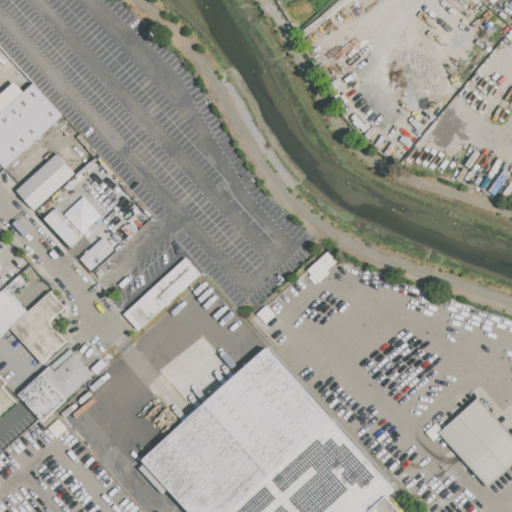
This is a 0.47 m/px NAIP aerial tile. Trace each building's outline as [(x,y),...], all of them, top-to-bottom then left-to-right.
[(24,93),(0,114),(0,97),(15,83),(24,93)] [(0,161),(0,114),(24,93),(34,84),(63,117),(6,168),(0,161)] [(18,191),(58,154),(75,173),(35,210),(18,191)] [(44,219),(71,247),(81,238),(54,210),(44,219)] [(81,258),(104,237),(117,251),(93,272),(81,258)] [(125,314),(188,258),(202,274),(140,330),(125,314)] [(0,293),(7,287),(29,312),(10,328),(0,337),(0,293)] [(10,328),(29,312),(51,291),(66,308),(50,322),(67,341),(43,364),(10,328)] [(142,461),(188,511),(401,511),(389,498),(396,492),(266,349),(142,461)] [(19,395),(51,366),(55,371),(74,353),(94,375),(43,421),(19,395)] [(0,416),(0,375),(7,383),(3,387),(16,402),(0,416)] [(479,398),(511,434),(511,464),(488,486),(440,433),(479,398)]
